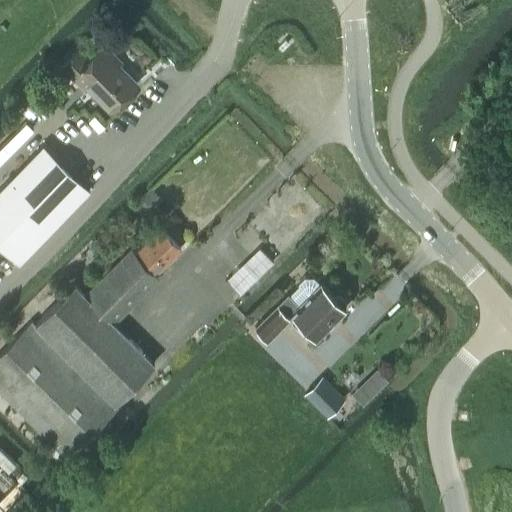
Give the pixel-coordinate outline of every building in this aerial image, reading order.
[(78,46),(60,65),(85,92),(88,89),(109,112),(140,82),(121,64),(123,61),(103,40),(87,56),(78,46)] [(0,243),(20,262),(85,193),(88,190),(42,145),(0,189),(0,243)] [(156,207),(149,200),(140,209),(148,216),(156,207)] [(84,294),(113,323),(158,277),(155,274),(181,248),(160,226),(135,252),(130,248),(84,294)] [(321,282),(320,283),(314,277),(305,277),(299,283),(300,284),(289,294),(288,293),(255,325),(267,338),(293,313),(316,336),(346,308),(321,282)] [(113,323),(84,294),(75,284),(34,324),(31,321),(0,352),(0,392),(66,458),(118,405),(115,401),(153,363),(113,323)] [(327,415),(344,398),(322,376),(304,393),(327,415)]
